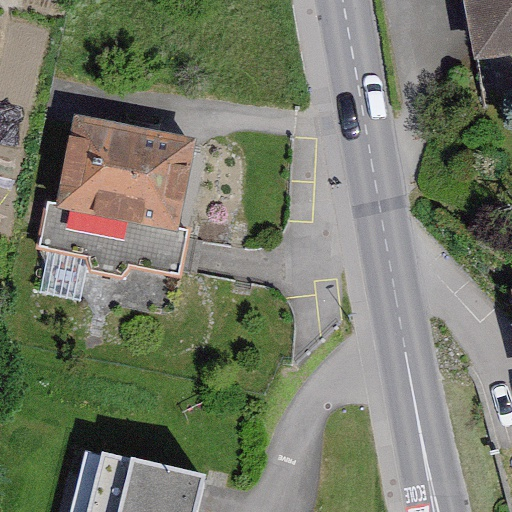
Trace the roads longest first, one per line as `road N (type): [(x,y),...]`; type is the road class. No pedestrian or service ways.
road 1 (secondary): [(403,343),(343,0)]
road 2 (residential): [(403,343),(347,369),(317,396),(276,503)]
road 3 (secondary): [(439,511),(403,343)]
